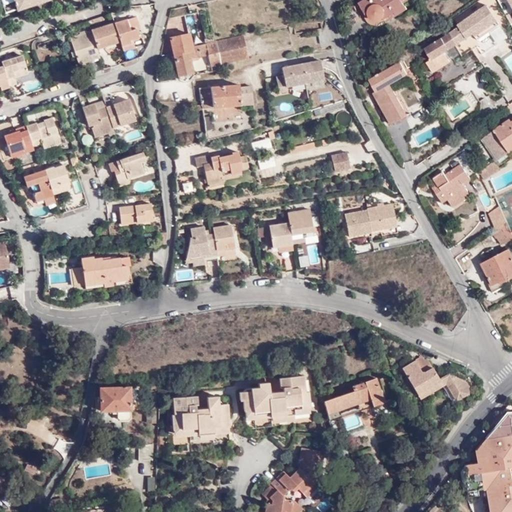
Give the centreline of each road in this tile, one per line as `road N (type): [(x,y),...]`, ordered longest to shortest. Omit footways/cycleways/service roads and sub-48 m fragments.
road 1 (residential): [(160,306),(299,294),(363,307),(474,355),(497,355)]
road 2 (residential): [(325,0),(354,99),(431,233)]
road 3 (residential): [(149,65),(170,225),(160,306)]
road 4 (residential): [(33,511),(78,439),(107,314)]
road 5 (tertiary): [(511,383),(406,511)]
road 6 (residential): [(0,112),(149,65)]
road 7 (residential): [(25,233),(37,311),(107,314)]
road 8 (residential): [(431,233),(497,355)]
road 9 (unknown): [(406,190),(511,100)]
road 10 (residential): [(25,233),(93,216),(99,202),(85,157)]
